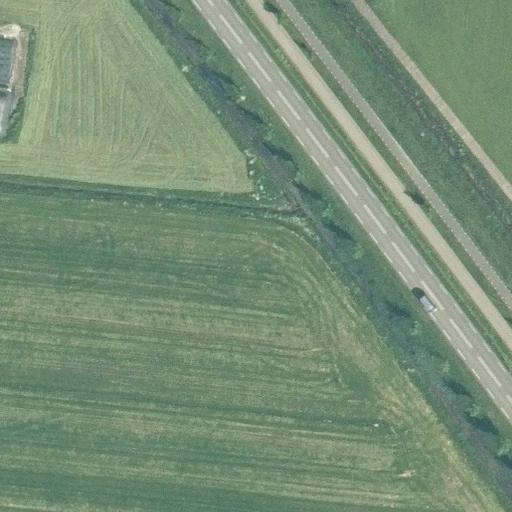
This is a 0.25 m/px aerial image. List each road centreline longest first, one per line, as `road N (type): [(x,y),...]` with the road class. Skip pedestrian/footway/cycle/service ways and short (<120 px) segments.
road 1 (primary): [(511,401),(206,0)]
road 2 (track): [(511,340),(255,0)]
